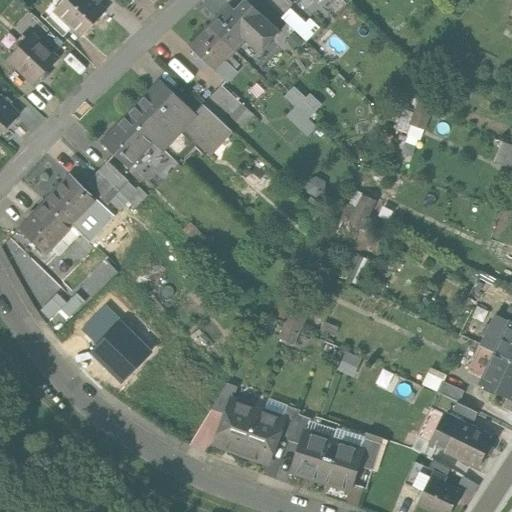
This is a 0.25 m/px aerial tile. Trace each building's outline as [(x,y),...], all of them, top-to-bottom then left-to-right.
[(73,28),(82,36),(105,12),(92,0),(63,0),(54,10),(73,28)] [(236,11),(230,6),(210,27),(234,49),(235,50),(244,40),(258,53),(279,32),(246,1),(236,11)] [(64,38),(73,28),(54,10),(45,20),(64,38)] [(305,24),(290,10),(282,18),(297,33),(305,24)] [(0,41),(12,53),(31,34),(19,22),(0,40),(0,41)] [(234,49),(210,27),(190,47),(214,70),(234,49)] [(8,58),(34,84),(57,60),(31,34),(12,53),(8,58)] [(183,128),(196,114),(195,113),(161,80),(126,116),(152,140),(162,150),(183,128)] [(288,95),(312,117),(324,105),(300,82),(288,95)] [(221,85),(212,94),(221,102),(228,109),(237,100),(221,85)] [(203,105),(211,112),(221,102),(212,94),(202,104),(203,105)] [(416,111),(429,116),(435,100),(422,95),(416,111)] [(0,136),(19,116),(0,98),(0,136)] [(211,112),(203,105),(195,113),(196,114),(183,128),(211,155),(232,132),(211,112)] [(416,111),(410,126),(424,131),(429,116),(416,111)] [(101,143),(127,166),(152,140),(126,116),(101,143)] [(98,171),(117,189),(126,179),(107,161),(98,171)] [(86,183),(108,204),(111,202),(119,193),(120,192),(117,189),(98,171),(86,183)] [(96,199),(70,175),(45,202),(70,226),(96,199)] [(120,192),(119,193),(127,200),(136,190),(128,183),(120,192)] [(136,190),(127,200),(134,207),(145,194),(138,188),(136,190)] [(118,209),(127,200),(119,193),(111,202),(118,209)] [(356,210),(369,216),(376,203),(363,197),(356,210)] [(376,203),(369,216),(375,219),(383,202),(377,199),(376,203)] [(20,229),(45,252),(70,226),(45,202),(20,229)] [(361,231),(369,216),(356,210),(349,225),(361,231)] [(196,242),(202,235),(188,223),(182,229),(196,242)] [(47,305),(64,321),(73,311),(57,296),(47,305)] [(504,320),(495,316),(480,346),(511,361),(511,322),(510,323),(504,320)] [(148,354),(119,324),(92,350),(122,380),(148,354)] [(279,339),(292,345),(298,330),(285,324),(279,339)] [(511,397),(511,361),(480,346),(468,372),(483,379),(480,385),(511,400),(511,397)] [(447,379),(431,372),(426,386),(436,390),(437,387),(462,398),(465,390),(446,382),(447,379)] [(226,415),(231,400),(232,401),(237,388),(227,384),(211,410),(226,415)] [(257,410),(261,402),(255,399),(252,408),(257,410)] [(226,449),(241,454),(257,410),(252,408),(232,401),(231,400),(226,415),(216,440),(228,445),(226,449)] [(261,402),(257,410),(263,412),(266,404),(261,402)] [(457,404),(452,414),(473,424),(477,414),(457,404)] [(278,435),(289,439),(298,415),(300,411),(287,407),(282,420),(284,420),(278,435)] [(417,438),(478,468),(492,438),(431,409),(417,438)] [(258,455),(269,460),(278,435),(284,420),(282,420),(263,412),(257,410),(241,454),(256,460),(258,455)] [(301,446),(305,433),(306,433),(311,420),(298,415),(289,439),(288,442),(301,446)] [(309,474),(321,478),(333,442),(306,433),(305,433),(301,446),(292,472),(307,477),(309,474)] [(361,451),(362,451),(357,467),(372,471),(381,445),(364,439),(361,451)] [(334,486),(349,491),(357,467),(362,451),(361,451),(333,442),(321,478),(335,482),(334,486)] [(418,504),(434,511),(449,511),(459,492),(442,484),(444,478),(418,466),(408,486),(423,493),(418,504)]
